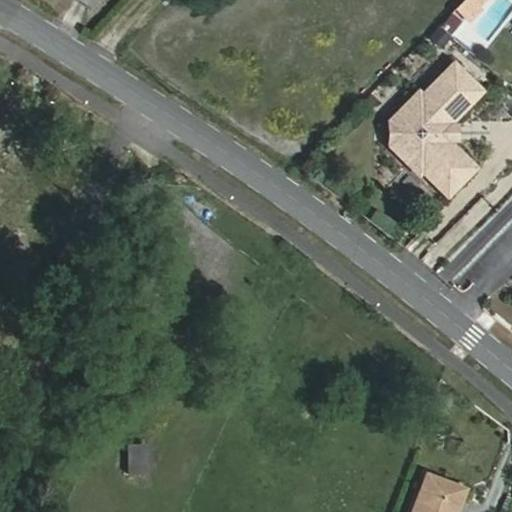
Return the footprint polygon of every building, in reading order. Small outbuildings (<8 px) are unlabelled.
[(429,175),(448,194),(476,166),(448,139),(448,124),(482,89),(455,62),(423,94),(419,90),(397,113),(409,125),(409,138),(397,150),(420,173),(426,166),(432,172),(429,175)] [(390,120),(390,143),(397,150),(409,138),(409,125),(397,113),(390,120)] [(457,124),(448,124),(448,139),(457,138),(457,124)] [(149,442),(127,443),(128,474),(149,473),(149,442)] [(426,473),(411,511),(456,511),(466,488),(426,473)]
